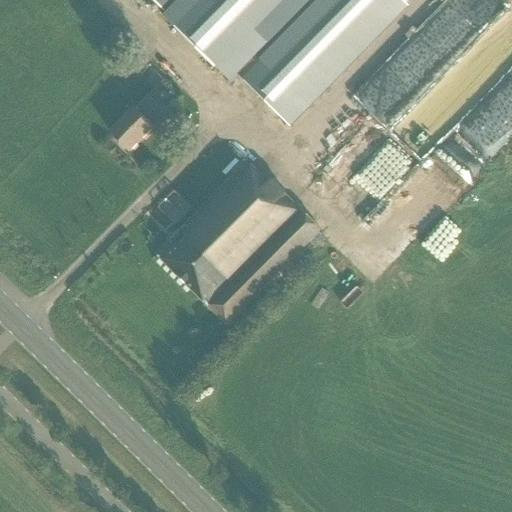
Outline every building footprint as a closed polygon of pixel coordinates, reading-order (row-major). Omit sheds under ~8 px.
[(155,0),(165,9),(174,0),(155,0)] [(233,83),(240,76),(314,0),(174,0),(165,9),(161,13),(233,83)] [(408,8),(400,0),(314,0),(240,76),(291,126),(408,8)] [(398,81),(418,100),(504,7),(496,0),(440,0),(408,35),(411,37),(352,100),(384,130),(393,121),(376,105),(398,81)] [(134,109),(112,130),(132,151),(154,130),(148,124),(162,110),(150,97),(136,111),(134,109)] [(390,135),(332,192),(358,219),(417,162),(390,135)] [(157,254),(210,306),(302,214),(249,161),(157,254)] [(401,244),(450,199),(435,183),(420,197),(410,186),(415,182),(411,177),(401,186),(406,192),(397,201),(405,210),(391,223),(385,217),(374,227),(388,242),(394,236),(401,244)] [(321,233),(302,214),(210,306),(229,325),(321,233)] [(348,237),(334,258),(371,283),(377,273),(369,268),(375,259),(383,264),(389,254),(376,245),(370,252),(348,237)]
